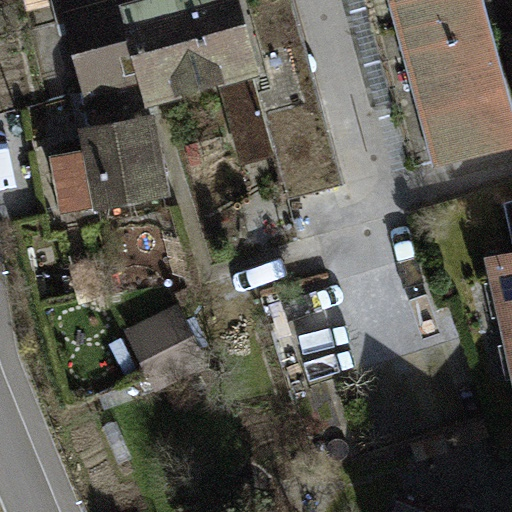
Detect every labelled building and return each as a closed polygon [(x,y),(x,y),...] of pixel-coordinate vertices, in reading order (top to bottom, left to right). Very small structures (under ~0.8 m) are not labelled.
[(53,0),(91,208),(162,196),(145,103),(241,86),(225,0),(53,0)] [(488,0),(393,0),(435,166),(511,146),(511,35),(498,39),(488,0)] [(511,255),(475,264),(506,400),(511,399),(511,255)] [(213,363),(181,302),(128,330),(160,391),(213,363)] [(463,511),(402,497),(398,511),(463,511)]
